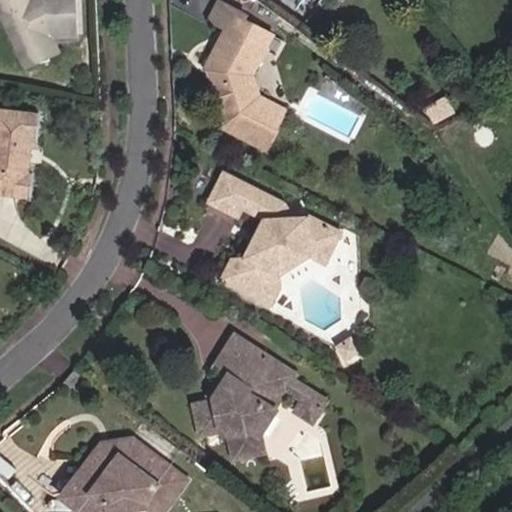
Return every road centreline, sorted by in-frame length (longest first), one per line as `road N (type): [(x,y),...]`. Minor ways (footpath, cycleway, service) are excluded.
road 1 (residential): [(144,0),(151,147),(112,260),(0,376)]
road 2 (residential): [(511,429),(468,462),(424,511)]
